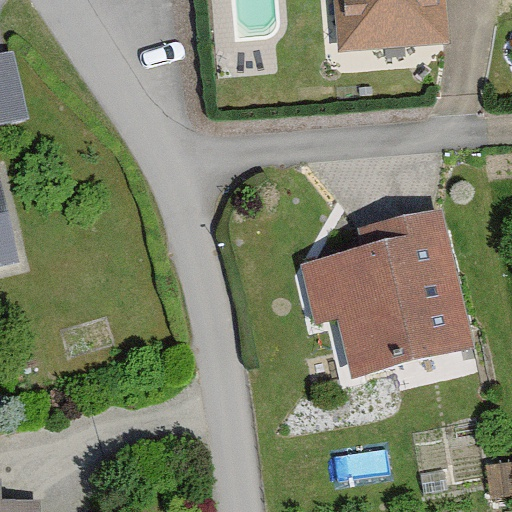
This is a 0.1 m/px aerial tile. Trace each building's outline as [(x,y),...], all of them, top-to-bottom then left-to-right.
[(448,51),(444,0),(336,0),(340,58),(448,51)] [(7,59),(0,60),(0,129),(21,125),(7,59)] [(0,270),(22,265),(0,176),(0,270)] [(473,361),(440,218),(362,236),(367,257),(306,271),(320,333),(344,328),(358,387),(473,361)] [(511,502),(511,468),(486,473),(492,506),(511,502)]
